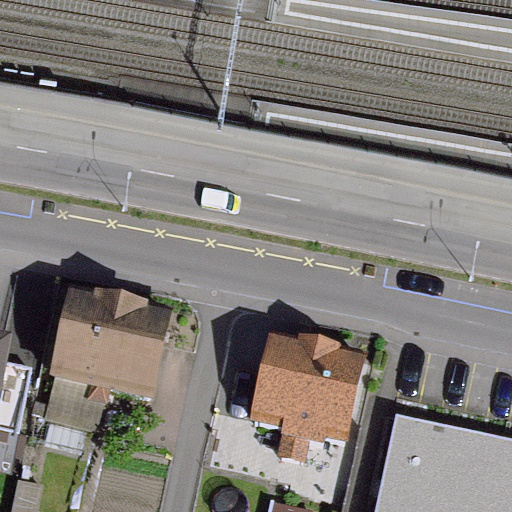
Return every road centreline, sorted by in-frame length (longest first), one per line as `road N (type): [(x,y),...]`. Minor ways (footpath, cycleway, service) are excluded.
road 1 (residential): [(0,231),(511,340)]
road 2 (primary): [(0,145),(511,237)]
